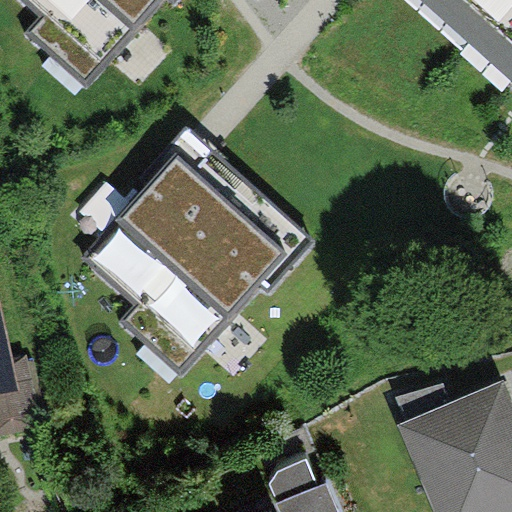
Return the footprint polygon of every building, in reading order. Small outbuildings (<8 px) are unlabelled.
[(164,0),(29,0),(54,22),(38,40),(88,85),(164,0)] [(511,0),(452,0),(511,53),(511,0)] [(281,263),(175,171),(96,263),(147,307),(131,325),(186,373),(281,263)] [(0,437),(48,427),(34,360),(10,365),(0,316),(0,437)] [(511,511),(511,401),(509,394),(401,438),(431,511),(511,511)] [(279,504),(260,511),(343,511),(326,474),(275,496),(279,504)]
